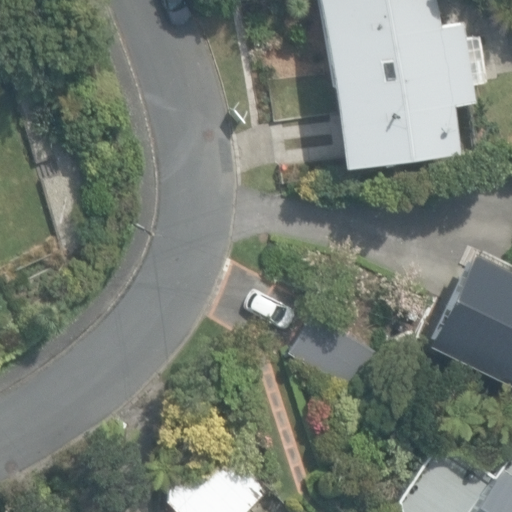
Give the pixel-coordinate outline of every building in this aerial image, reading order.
[(310,0),(330,163),(448,148),(442,102),(464,100),(462,81),(477,80),(472,34),(456,36),(454,17),(432,20),(429,0),(310,0)] [(13,83),(34,120),(59,106),(38,69),(13,83)] [(411,343),(511,389),(511,268),(461,245),(457,252),(421,235),(397,287),(430,303),(411,343)] [(283,351),(359,395),(383,354),(307,310),(283,351)] [(154,499),(168,511),(241,511),(263,489),(210,439),(154,499)] [(511,511),(511,475),(493,463),(460,511),(511,511)]
